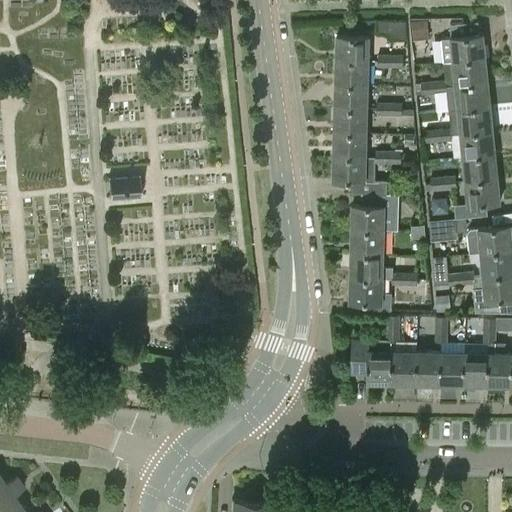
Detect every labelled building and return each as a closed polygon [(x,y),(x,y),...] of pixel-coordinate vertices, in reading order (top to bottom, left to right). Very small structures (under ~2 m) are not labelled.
[(426,19),(411,20),(413,38),(428,37),(426,19)] [(454,61),(486,58),(484,34),(466,36),(465,24),(450,25),(452,37),(451,37),(454,61)] [(336,60),(367,61),(368,36),(336,36),(336,60)] [(376,66),(389,67),(389,56),(377,55),(376,66)] [(389,56),(389,67),(402,67),(402,56),(389,56)] [(454,61),(456,85),(488,82),(486,58),(454,61)] [(336,60),(335,84),(367,85),(367,61),(336,60)] [(434,81),(435,92),(447,91),(446,80),(434,81)] [(423,94),(435,92),(434,81),(420,83),(423,94)] [(456,85),(458,109),(491,105),(488,82),(456,85)] [(335,84),(334,107),(366,108),(367,85),(335,84)] [(376,115),(387,115),(387,106),(376,105),(376,115)] [(451,128),(438,130),(440,141),(452,140),(451,134),(493,130),(491,105),(458,109),(449,110),(451,128)] [(387,106),(387,115),(401,116),(401,106),(387,106)] [(334,107),(333,132),(366,133),(366,108),(334,107)] [(427,142),(440,141),(438,130),(425,131),(427,142)] [(453,158),(463,157),(495,154),(493,130),(451,134),(452,140),(453,158)] [(333,132),(333,156),(365,157),(366,133),(333,132)] [(404,134),(404,143),(414,144),(414,135),(404,134)] [(375,163),(388,163),(388,152),(375,152),(375,157),(375,163)] [(388,152),(388,163),(400,163),(401,153),(388,152)] [(463,157),(465,181),(498,178),(495,154),(463,157)] [(352,192),(368,193),(386,193),(386,180),(375,179),(375,163),(375,157),(365,157),(333,156),(332,181),(352,181),(352,192)] [(109,199),(140,197),(139,174),(107,177),(108,187),(109,199)] [(442,176),(444,189),(457,188),(455,175),(442,176)] [(431,190),(444,189),(442,176),(430,177),(430,183),(431,190)] [(454,207),(455,219),(456,219),(487,216),(486,204),(500,203),(498,178),(465,181),(468,205),(454,207)] [(351,228),(384,229),(385,205),(391,205),(392,194),(386,193),(368,193),(368,205),(352,204),(351,228)] [(456,219),(455,219),(429,221),(431,240),(457,238),(456,219)] [(424,224),(411,225),(412,237),(425,236),(424,224)] [(470,254),(472,253),(480,252),(511,249),(511,241),(510,224),(471,229),(468,234),(470,254)] [(351,228),(351,253),(383,254),(384,229),(351,228)] [(511,249),(480,252),(483,276),(511,273),(511,249)] [(351,253),(350,277),(383,278),(392,278),(392,272),(394,272),(394,267),(383,267),(383,254),(351,253)] [(460,271),(461,283),(473,282),(473,277),(472,270),(460,271)] [(449,284),(461,283),(460,271),(448,272),(448,279),(434,280),(435,288),(449,287),(449,284)] [(404,273),(394,272),(392,272),(392,278),(391,284),(404,285),(404,273)] [(404,273),(404,285),(417,285),(417,273),(404,273)] [(511,298),(511,273),(483,276),(474,277),(474,283),(475,291),(484,290),(485,301),(511,298)] [(382,292),(383,278),(350,277),(350,300),(374,301),(373,309),(391,310),(391,292),(382,292)] [(436,295),(437,310),(451,311),(449,294),(436,295)] [(387,315),(386,327),(400,328),(400,315),(387,315)] [(435,316),(435,329),(447,329),(448,316),(435,316)] [(483,317),(483,330),(495,330),(495,318),(483,317)] [(511,318),(495,318),(495,330),(511,330),(511,318)] [(399,341),(400,328),(386,327),(386,340),(393,341),(392,381),(416,382),(416,349),(417,341),(399,341)] [(447,329),(435,329),(434,342),(447,342),(447,338),(447,329)] [(494,342),(495,330),(483,330),(482,342),(489,343),(489,351),(488,384),(511,385),(511,351),(504,352),(504,342),(494,342)] [(368,381),(392,381),(393,341),(386,340),(369,340),(369,348),(354,348),(354,370),(369,371),(368,381)] [(440,350),(416,349),(416,382),(440,383),(440,350)] [(465,351),(440,350),(440,383),(464,384),(465,351)] [(489,351),(465,351),(464,384),(488,384),(489,351)] [(0,492),(18,479),(15,474),(4,481),(0,475),(0,492)] [(23,485),(18,479),(0,492),(0,511),(9,511),(21,504),(13,493),(23,485)] [(270,511),(270,510),(271,500),(232,499),(231,511),(270,511)]
